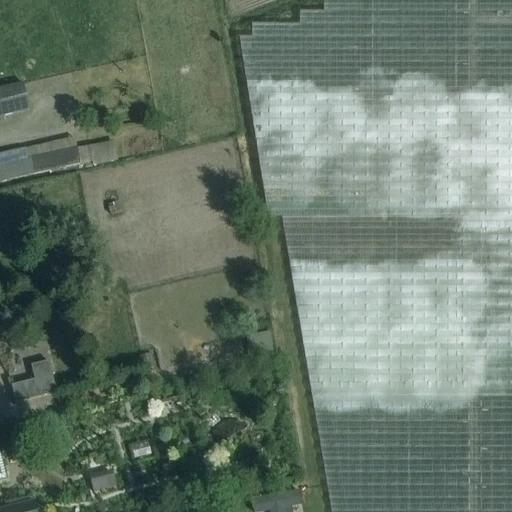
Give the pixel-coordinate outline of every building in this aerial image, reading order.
[(511,511),(511,0),(323,0),(323,12),(299,12),(299,25),(251,25),(251,38),(238,38),(267,218),(281,218),(330,511),(511,511)] [(65,67),(66,88),(81,87),(80,66),(65,67)] [(0,117),(28,110),(22,84),(0,89),(0,117)] [(128,134),(91,140),(94,157),(131,151),(128,134)] [(0,181),(80,164),(76,148),(0,164),(0,181)] [(245,352),(241,328),(229,330),(232,354),(245,352)] [(155,367),(151,352),(138,356),(142,371),(155,367)] [(47,361),(29,365),(33,381),(10,387),(14,404),(55,394),(47,361)] [(125,471),(108,473),(110,490),(127,489),(125,471)] [(300,506),(297,491),(250,499),(252,511),(284,511),(284,509),(300,506)] [(34,511),(32,501),(0,508),(0,511),(34,511)]
